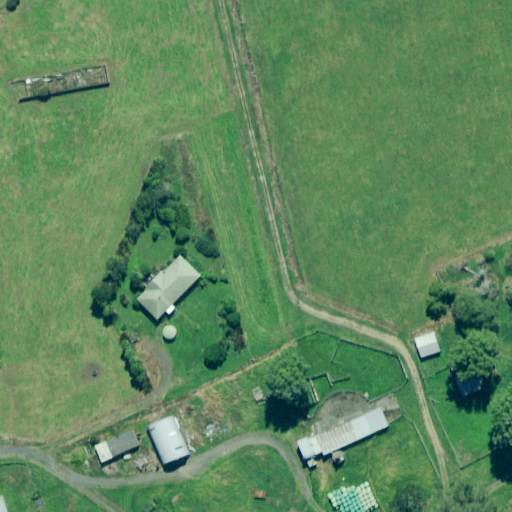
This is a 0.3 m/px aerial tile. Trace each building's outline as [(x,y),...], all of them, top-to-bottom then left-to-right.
[(166,273),(164,272),(147,290),(148,291),(139,301),(160,320),(201,276),(181,257),(166,273)] [(441,352),(435,333),(416,339),(422,358),(441,352)] [(487,388),(478,367),(456,376),(465,397),(487,388)] [(389,427),(381,409),(311,440),(310,437),(299,442),(306,459),(324,452),(325,455),(389,427)] [(189,455),(174,418),(150,428),(165,465),(189,455)] [(139,446),(132,430),(96,447),(103,463),(139,446)] [(0,511),(8,511),(3,497),(0,497),(0,511)]
